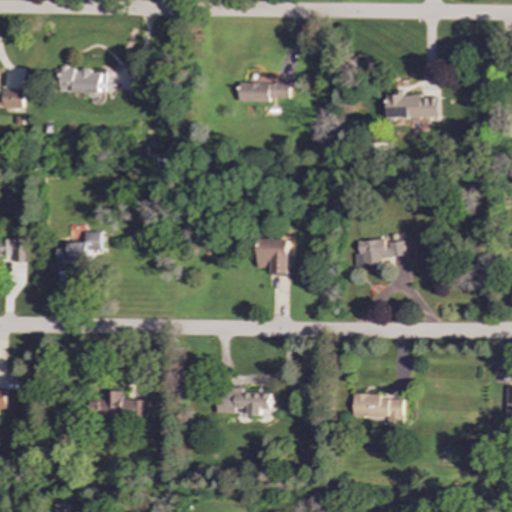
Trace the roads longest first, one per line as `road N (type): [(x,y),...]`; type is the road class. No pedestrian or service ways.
road 1 (residential): [(511,15),(0,9)]
road 2 (residential): [(511,332),(0,328)]
